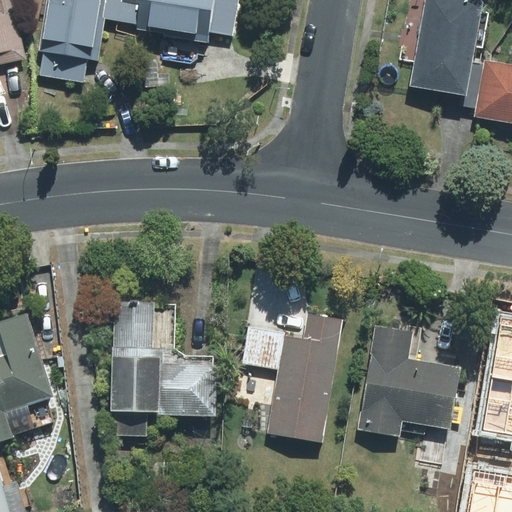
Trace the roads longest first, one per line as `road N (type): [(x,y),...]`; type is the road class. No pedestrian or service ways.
road 1 (tertiary): [(0,203),(194,188),(297,197)]
road 2 (tertiary): [(297,197),(511,234)]
road 3 (residential): [(335,0),(297,197)]
